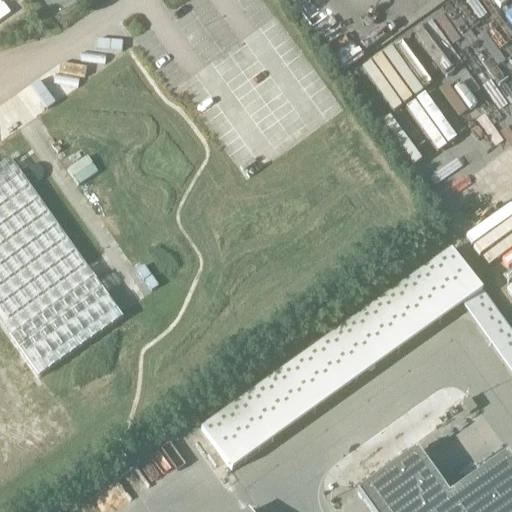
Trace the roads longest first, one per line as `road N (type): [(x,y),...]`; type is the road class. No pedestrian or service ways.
road 1 (unknown): [(314,500),(321,461),(361,405),(429,362),(474,371),(511,419)]
road 2 (unknown): [(314,500),(202,494),(159,504)]
